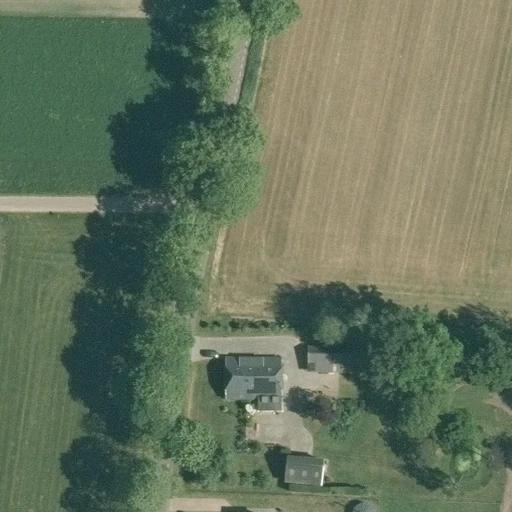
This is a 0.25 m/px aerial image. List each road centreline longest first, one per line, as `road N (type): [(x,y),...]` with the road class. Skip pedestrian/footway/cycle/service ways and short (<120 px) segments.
road 1 (secondary): [(154,511),(202,207)]
road 2 (secondary): [(202,207),(247,0)]
road 3 (unclassified): [(0,204),(202,207)]
